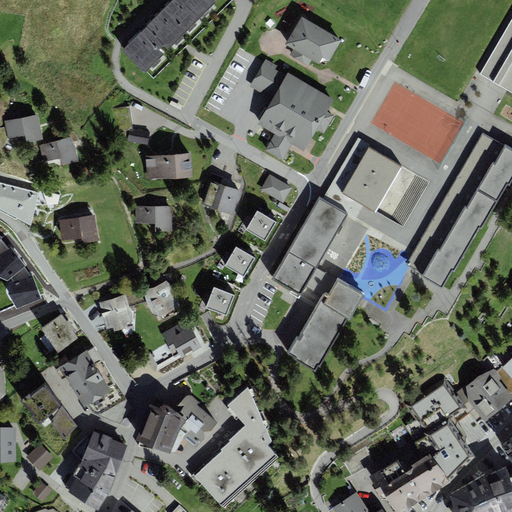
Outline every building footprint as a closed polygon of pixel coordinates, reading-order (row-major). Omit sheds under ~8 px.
[(184,34),(197,21),(176,0),(172,0),(161,11),(184,34)] [(214,0),(176,0),(197,21),(216,2),(214,0)] [(161,11),(146,27),(164,45),(168,49),(184,34),(161,11)] [(342,40),(301,17),(285,45),(293,49),(290,56),(299,61),(309,66),(312,61),(319,65),(322,58),(330,62),(342,40)] [(511,19),(480,75),(511,93),(511,19)] [(159,51),(164,45),(146,27),(122,51),(144,73),(162,54),(159,51)] [(335,100),(265,60),(252,82),(273,95),(257,122),(277,134),(268,150),(281,158),(290,142),(302,148),(313,129),(326,136),(338,117),(329,111),(335,100)] [(133,129),(129,106),(112,109),(116,133),(129,131),(133,130),(133,129)] [(22,118),(25,136),(26,142),(43,139),(38,115),(22,118)] [(25,136),(22,118),(4,121),(8,139),(25,136)] [(133,129),(133,130),(129,131),(128,141),(147,145),(150,132),(133,129)] [(511,180),(511,150),(483,134),(406,266),(443,287),(452,270),(454,272),(480,228),(482,229),(507,184),(509,185),(511,180)] [(72,138),(40,146),(44,162),(61,158),(63,165),(78,161),(72,138)] [(371,145),(358,138),(326,192),(322,199),(348,214),(354,217),(356,219),(360,212),(364,206),(343,194),(369,148),(371,145)] [(401,166),(369,148),(343,194),(364,206),(374,212),(401,166)] [(192,177),(191,153),(145,156),(147,180),(192,177)] [(292,188),(270,174),(261,190),(283,203),(292,188)] [(241,191),(209,180),(201,205),(233,215),(241,191)] [(39,193),(0,183),(0,209),(31,225),(39,193)] [(47,203),(58,202),(57,190),(46,191),(47,203)] [(322,199),(319,197),(272,279),(301,295),(306,287),(316,268),(348,214),(322,199)] [(172,206),(136,206),(136,224),(155,224),(155,231),(172,231),(172,206)] [(276,222),(258,211),(247,230),(265,241),(276,222)] [(94,215),(59,220),(62,241),(82,238),(83,244),(98,241),(94,215)] [(11,276),(26,268),(23,262),(10,245),(8,246),(6,244),(3,246),(4,249),(0,250),(0,272),(7,275),(10,273),(11,276)] [(255,258),(236,248),(225,266),(244,277),(255,258)] [(26,268),(11,276),(13,278),(10,279),(10,290),(18,303),(40,293),(32,272),(30,272),(26,268)] [(306,287),(323,297),(324,295),(328,297),(338,280),(316,268),(306,287)] [(149,289),(144,292),(146,302),(152,314),(160,317),(179,306),(177,296),(173,290),(177,288),(169,274),(148,280),(149,289)] [(349,320),(364,295),(338,280),(328,297),(324,295),(323,297),(299,339),(297,338),(288,354),(296,358),(295,360),(315,371),(318,365),(320,367),(347,319),(349,320)] [(227,316),(234,296),(214,288),(206,308),(227,316)] [(126,295),(99,303),(107,329),(114,327),(115,331),(128,327),(127,323),(133,321),(126,295)] [(58,353),(79,339),(73,331),(76,329),(69,320),(67,322),(62,315),(41,329),(58,353)] [(202,346),(187,320),(162,335),(175,356),(178,354),(180,357),(181,359),(202,346)] [(175,356),(162,335),(141,347),(156,371),(180,357),(178,354),(175,356)] [(72,387),(105,367),(94,347),(60,368),(72,387)] [(511,358),(502,368),(511,378),(511,358)] [(89,405),(118,387),(105,367),(72,387),(84,408),(89,405)] [(502,378),(493,369),(478,376),(468,385),(467,384),(459,391),(484,421),(511,398),(511,396),(499,380),(502,378)] [(466,409),(445,378),(405,405),(425,436),(421,439),(431,453),(449,483),(473,458),(449,421),(466,409)] [(77,426),(45,384),(22,402),(35,415),(33,417),(40,424),(47,418),(64,439),(77,426)] [(118,387),(89,405),(93,412),(129,428),(134,411),(118,387)] [(222,451),(252,483),(279,457),(268,445),(272,442),(248,388),(228,406),(246,425),(229,441),(230,442),(221,450),(222,451)] [(196,448),(217,422),(197,405),(199,403),(192,396),(189,395),(186,396),(179,405),(183,408),(177,413),(187,421),(178,433),(196,448)] [(159,409),(149,404),(136,440),(170,454),(178,433),(187,421),(177,413),(169,407),(165,405),(161,406),(159,409)] [(0,461),(17,461),(16,428),(0,428),(0,461)] [(82,460),(65,489),(98,511),(109,493),(127,446),(94,431),(89,442),(85,437),(73,451),(82,460)] [(511,439),(503,447),(511,462),(511,439)] [(53,457),(41,444),(27,457),(40,470),(53,457)] [(252,483),(222,451),(195,477),(224,509),(252,483)] [(413,468),(405,473),(422,500),(444,486),(449,483),(431,453),(411,466),(413,468)] [(395,511),(402,511),(422,500),(405,473),(397,460),(370,478),(381,496),(384,494),(395,511)] [(511,511),(511,482),(506,468),(486,478),(498,511),(511,511)] [(498,511),(486,478),(484,476),(450,496),(454,511),(498,511)] [(52,490),(42,482),(32,493),(43,502),(52,490)] [(369,511),(356,493),(332,508),(334,511),(369,511)]
